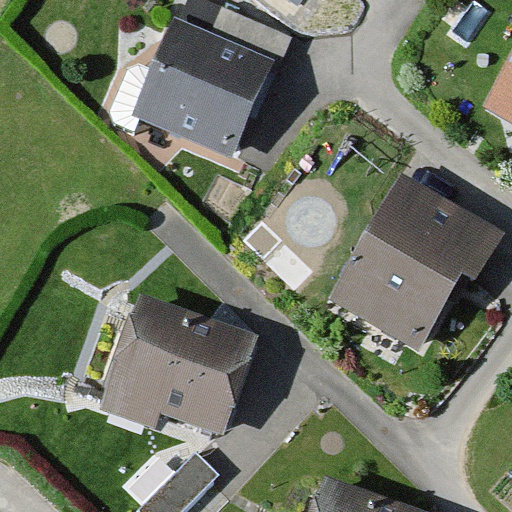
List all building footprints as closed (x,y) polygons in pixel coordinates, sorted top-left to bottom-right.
[(207,47),(176,34),(136,131),(238,173),(290,46),(220,17),(207,47)] [(511,63),(484,113),(511,128),(511,63)] [(506,254),(399,193),(336,304),(419,351),(456,287),(479,300),(506,254)] [(260,346),(138,304),(101,413),(155,432),(159,419),(227,442),(260,346)] [(188,511),(215,481),(191,460),(146,511),(188,511)] [(400,511),(326,486),(317,511),(400,511)]
